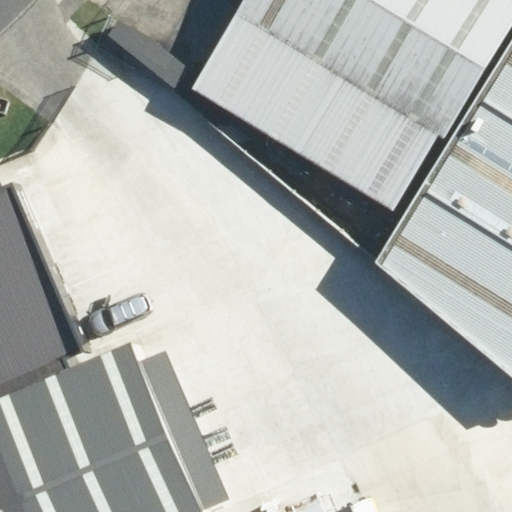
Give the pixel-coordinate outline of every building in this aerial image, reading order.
[(511,21),(511,0),(255,0),(452,120),(511,21)] [(511,70),(495,99),(511,109),(511,70)] [(263,71),(242,95),(314,160),(336,136),(263,71)] [(437,190),(511,236),(511,109),(495,99),(437,190)] [(391,104),(358,155),(415,191),(447,141),(391,104)] [(21,183),(0,191),(0,511),(223,511),(150,331),(91,355),(21,183)] [(511,236),(437,190),(396,259),(511,358),(511,236)]
